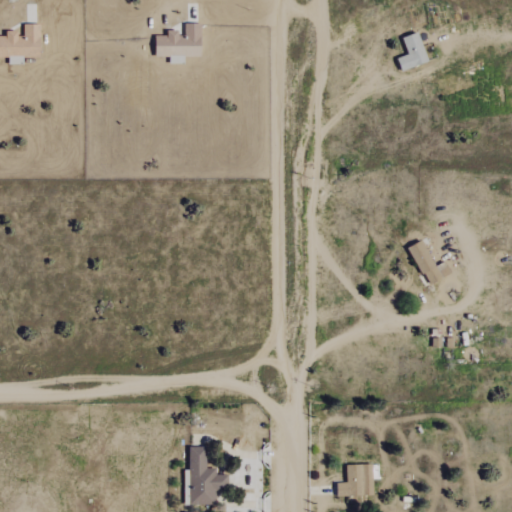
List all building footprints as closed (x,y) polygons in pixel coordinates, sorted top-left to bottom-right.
[(202,57),(201,24),(185,25),(185,33),(168,33),(168,36),(156,36),(156,58),(171,58),(171,65),(185,64),(185,57),(202,57)] [(0,36),(0,58),(9,58),(9,65),(24,64),(23,58),(41,58),(40,25),(24,25),(24,33),(6,33),(6,37),(0,36)] [(428,64),(420,33),(403,38),(408,56),(398,58),(401,70),(428,64)] [(451,274),(445,262),(435,266),(423,240),(409,247),(427,285),(451,274)] [(207,446),(189,447),(190,470),(184,470),(185,505),(216,505),(216,492),(228,492),(228,475),(216,475),(216,468),(207,468),(207,446)] [(373,464),(346,465),(347,483),(337,483),(337,496),(373,495),(373,464)]
